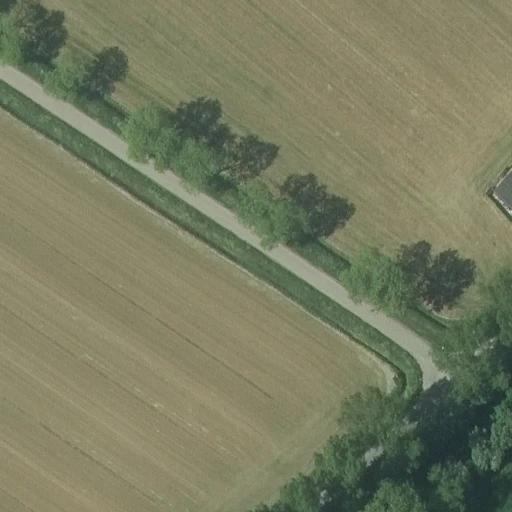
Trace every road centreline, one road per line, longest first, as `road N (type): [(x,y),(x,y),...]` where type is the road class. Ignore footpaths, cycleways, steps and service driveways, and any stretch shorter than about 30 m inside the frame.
road 1 (unclassified): [(458,378),(0,72)]
road 2 (unclassified): [(304,511),(458,378)]
